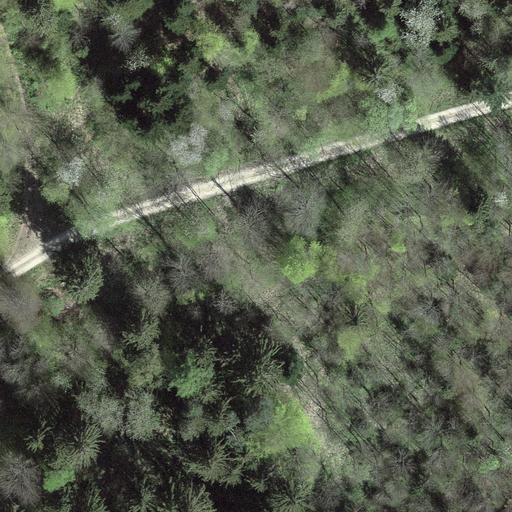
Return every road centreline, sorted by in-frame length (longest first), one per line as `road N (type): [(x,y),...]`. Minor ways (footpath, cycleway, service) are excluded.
road 1 (track): [(511,101),(136,212),(50,252),(0,287)]
road 2 (track): [(6,283),(27,216),(28,170),(17,74),(0,31)]
